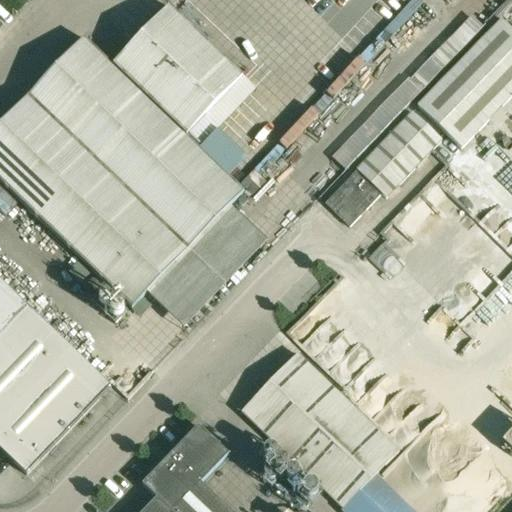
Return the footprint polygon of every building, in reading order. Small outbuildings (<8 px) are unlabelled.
[(415,0),(413,0),(383,34),(391,41),(423,6),(415,0)] [(84,40),(49,77),(0,127),(0,183),(132,310),(244,194),(238,188),(186,138),(243,79),(169,9),(113,68),(84,40)] [(0,49),(17,33),(7,22),(0,28),(0,49)] [(511,31),(502,22),(418,109),(462,151),(511,98),(511,31)] [(391,41),(383,34),(350,69),(358,77),(391,41)] [(279,147),(286,153),(320,117),(312,111),(279,147)] [(350,229),(382,196),(386,200),(431,153),(442,142),(413,114),(325,205),(350,229)] [(279,147),(238,188),(244,194),(286,153),(279,147)] [(112,387),(26,307),(0,282),(0,449),(27,475),(112,387)] [(242,414),(256,427),(344,511),(377,477),(399,454),(339,397),(297,357),(242,414)] [(198,428),(143,487),(157,501),(146,511),(228,511),(201,485),(228,456),(198,428)] [(413,511),(377,477),(344,511),(342,511),(413,511)] [(298,511),(286,497),(277,504),(284,511),(298,511)]
